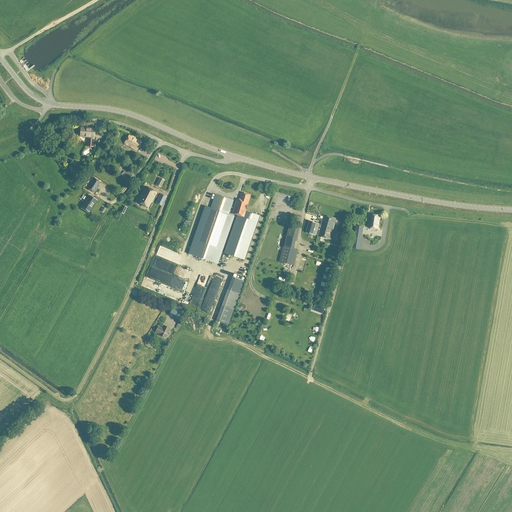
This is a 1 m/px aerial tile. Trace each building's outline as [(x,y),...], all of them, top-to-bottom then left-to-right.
[(94,137),(94,129),(80,128),(80,135),(89,136),(88,141),(87,141),(87,146),(93,146),(93,139),(92,139),(92,136),(94,137)] [(124,143),(136,150),(142,141),(129,134),(124,143)] [(101,148),(109,138),(106,135),(98,146),(101,148)] [(124,170),(120,175),(127,180),(132,174),(128,171),(127,172),(124,170)] [(94,192),(101,182),(93,177),(86,187),(94,192)] [(156,185),(161,187),(164,180),(159,178),(156,185)] [(140,196),(137,202),(148,207),(151,202),(151,203),(157,192),(144,186),(139,196),(140,196)] [(166,196),(161,193),(156,202),(162,205),(166,196)] [(240,199),(237,198),(236,203),(232,214),(237,215),(236,218),(224,253),(245,260),(251,240),(260,216),(246,211),(250,195),(242,193),(240,199)] [(209,208),(204,206),(188,254),(217,264),(234,216),(228,215),(233,201),(214,194),(209,208)] [(90,212),(97,200),(89,195),(81,207),(90,212)] [(380,215),(369,214),(368,227),(378,229),(380,215)] [(309,220),(306,232),(330,239),(331,236),(336,219),(324,215),(321,224),(309,220)] [(360,250),(364,226),(355,225),(354,230),(352,230),(349,248),(360,250)] [(333,237),(331,236),(330,239),(333,240),(338,242),(342,238),(341,233),(336,231),(332,235),(333,237)] [(294,248),(296,240),(287,237),(284,246),(294,248)] [(340,242),(337,251),(344,253),(346,244),(340,242)] [(298,249),(294,248),(284,246),(283,246),(279,262),(294,265),(298,249)] [(165,265),(180,270),(181,268),(184,269),(185,266),(186,266),(186,265),(180,263),(181,261),(171,258),(171,259),(167,258),(165,265)] [(146,284),(154,286),(156,279),(148,277),(146,284)] [(243,281),(231,277),(216,321),(228,325),(243,281)] [(214,304),(221,282),(214,279),(208,297),(207,297),(206,301),(214,304)] [(180,321),(182,315),(185,311),(174,306),(171,310),(169,316),(180,321)] [(156,332),(160,334),(159,335),(166,338),(170,328),(164,325),(163,328),(159,326),(156,332)]
